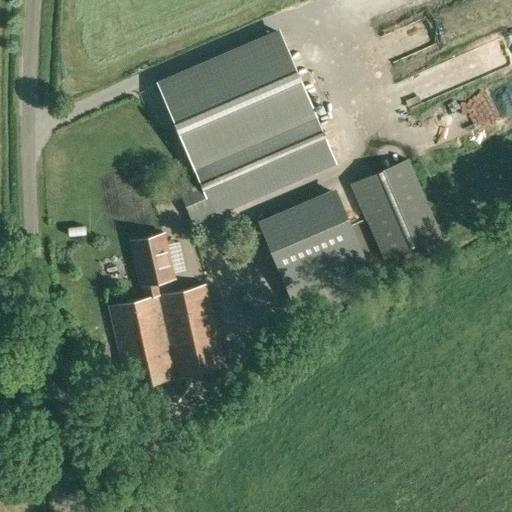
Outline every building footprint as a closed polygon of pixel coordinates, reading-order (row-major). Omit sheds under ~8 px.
[(193,224),(336,163),(311,104),(281,33),(158,86),(189,157),(198,178),(178,186),(193,224)] [(443,232),(409,157),(351,183),(385,258),(443,232)] [(259,221),(296,308),(370,277),(347,224),(333,190),(330,191),(259,221)] [(143,284),(146,297),(108,306),(127,388),(225,366),(206,283),(159,294),(156,281),(173,277),(163,233),(131,241),(141,284),(143,284)] [(266,362),(297,331),(284,317),(252,346),(266,362)]
